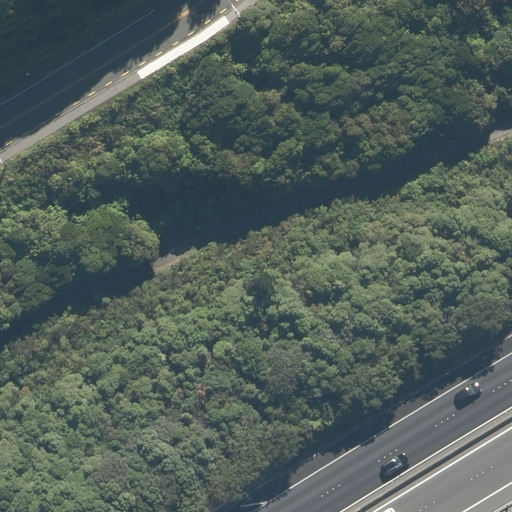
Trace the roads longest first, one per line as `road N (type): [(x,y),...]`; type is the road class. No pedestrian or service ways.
road 1 (trunk): [(290,511),(511,373)]
road 2 (tertiary): [(0,127),(201,0)]
